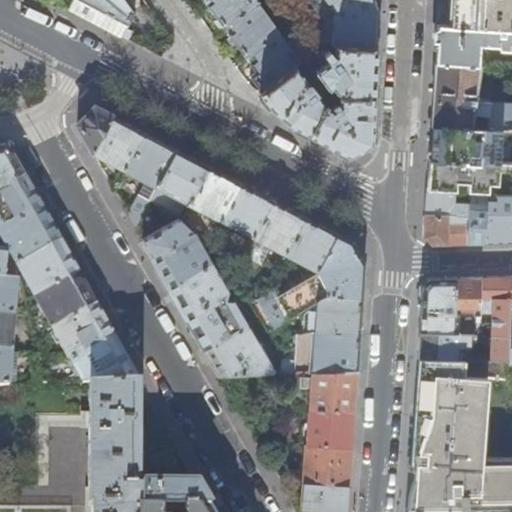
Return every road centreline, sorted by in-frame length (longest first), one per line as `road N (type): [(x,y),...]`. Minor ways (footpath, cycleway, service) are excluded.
road 1 (residential): [(30,117),(257,511)]
road 2 (residential): [(394,261),(375,511)]
road 3 (residential): [(404,0),(396,212)]
road 4 (residential): [(216,123),(396,212)]
road 5 (residential): [(84,57),(216,123)]
road 6 (residential): [(216,123),(213,63),(166,0)]
